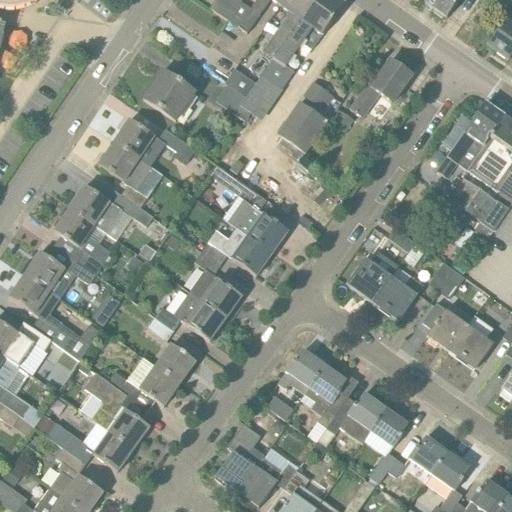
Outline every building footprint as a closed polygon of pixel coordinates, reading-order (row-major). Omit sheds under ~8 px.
[(0,0),(0,27),(1,23),(0,23),(0,6),(10,6),(25,3),(31,0),(0,0)] [(280,9),(286,0),(259,0),(251,11),(252,12),(244,24),(236,18),(231,25),(212,11),(211,12),(246,37),(271,2),(280,9)] [(244,24),(252,12),(251,11),(259,0),(219,0),(212,11),(231,25),(236,18),(244,24)] [(286,0),(280,9),(289,15),(263,55),(274,62),(317,0),(286,0)] [(317,0),(274,62),(263,77),(283,91),(294,74),(285,69),(312,32),(322,39),(345,7),(342,5),(341,2),(338,0),(317,0)] [(428,0),(425,5),(435,12),(433,14),(442,20),(444,18),(446,20),(460,0),(428,0)] [(511,14),(511,16),(487,48),(508,63),(511,56),(511,14)] [(400,70),(390,63),(379,78),(375,75),(349,112),(362,121),(367,113),(380,122),(411,78),(408,76),(409,74),(402,68),(400,70)] [(246,102),(258,85),(236,70),(224,87),(246,102)] [(178,82),(162,73),(144,101),(177,122),(196,92),(179,81),(178,82)] [(262,122),(283,91),(263,77),(258,85),(246,102),(242,109),(252,115),(262,122)] [(321,111),(330,97),(312,84),(303,99),(321,111)] [(305,157),(328,124),(299,104),(277,137),(305,157)] [(475,159),(481,152),(504,119),(485,105),(445,159),(446,159),(436,174),(446,180),(465,153),(475,159)] [(242,109),(235,118),(245,125),(252,115),(242,109)] [(346,136),(355,122),(338,111),(329,125),(346,136)] [(511,123),(505,118),(504,119),(481,152),(492,160),(473,186),(497,202),(504,190),(502,188),(510,176),(511,173),(511,123)] [(158,142),(131,123),(131,124),(116,146),(150,169),(165,147),(176,155),(173,159),(185,167),(195,152),(165,132),(158,142)] [(150,169),(116,146),(101,168),(101,167),(100,168),(128,187),(120,198),(140,211),(147,200),(136,193),(151,170),(150,169)] [(217,167),(210,178),(215,182),(223,171),(217,167)] [(287,235),(287,234),(259,214),(267,202),(223,171),(215,182),(239,199),(223,221),(237,231),(271,255),(286,234),(287,235)] [(494,230),(482,222),(497,202),(473,186),(463,179),(427,230),(428,231),(422,241),(438,252),(445,242),(449,245),(462,225),(486,242),(494,230)] [(114,207),(85,188),(84,189),(85,189),(70,212),(95,229),(105,236),(121,213),(145,229),(152,219),(140,211),(120,198),(114,207)] [(496,231),(509,211),(497,202),(482,222),(494,230),(496,231)] [(87,240),(95,229),(70,212),(55,233),(54,232),(54,233),(84,255),(77,265),(95,277),(110,255),(87,240)] [(271,255),(237,231),(228,243),(223,239),(216,233),(201,255),(220,268),(227,258),(255,279),(256,278),(255,277),(271,255)] [(408,255),(414,247),(415,245),(395,231),(388,241),(408,255)] [(421,263),(426,255),(414,247),(408,255),(421,263)] [(67,290),(57,284),(65,272),(47,258),(41,254),(40,255),(40,256),(25,278),(50,295),(59,301),(67,290)] [(241,300),(241,299),(213,278),(220,268),(201,255),(194,265),(205,273),(189,295),(224,321),(240,299),(241,300)] [(396,272),(376,258),(371,265),(367,263),(367,264),(368,265),(351,289),(349,288),(348,289),(370,305),(373,301),(375,302),(396,273),(396,272)] [(70,275),(75,278),(89,288),(95,277),(77,265),(70,275)] [(439,294),(455,274),(443,266),(428,287),(439,294)] [(400,322),(422,290),(396,273),(375,302),(400,320),(399,321),(400,322)] [(449,302),(464,280),(455,274),(439,294),(449,302)] [(59,301),(50,295),(25,278),(11,299),(10,299),(9,300),(38,320),(31,330),(31,331),(49,344),(78,365),(90,347),(80,340),(49,317),(59,301)] [(224,321),(189,295),(173,318),(161,310),(156,318),(175,331),(181,323),(209,344),(210,343),(209,342),(224,321)] [(109,297),(95,319),(103,325),(117,302),(109,297)] [(425,338),(448,354),(467,328),(435,305),(421,324),(430,331),(425,338)] [(1,317),(0,318),(0,352),(19,367),(33,343),(44,351),(49,344),(31,331),(31,330),(30,329),(26,337),(1,317)] [(166,344),(175,331),(156,318),(147,330),(166,344)] [(494,347),(486,342),(484,340),(489,331),(473,319),(467,328),(448,354),(449,355),(452,351),(477,369),(476,370),(477,371),(494,347)] [(511,346),(511,325),(502,339),(511,346)] [(194,365),(195,364),(170,347),(153,369),(178,387),(193,365),(194,365)] [(324,368),(303,353),(295,363),(294,362),(286,374),(286,375),(278,387),(286,393),(290,387),(304,397),(324,368)] [(18,370),(0,357),(0,405),(22,420),(31,407),(4,389),(18,370)] [(79,366),(76,370),(87,378),(90,373),(79,366)] [(326,431),(348,400),(339,394),(346,384),(324,368),(304,397),(315,405),(310,412),(321,419),(317,425),(326,431)] [(163,408),(178,387),(153,369),(138,390),(117,374),(113,379),(104,373),(100,379),(108,385),(108,386),(127,399),(134,388),(163,409),(164,408),(163,408)] [(511,373),(500,391),(511,400),(511,373)] [(148,430),(149,429),(120,409),(127,399),(108,386),(96,402),(100,405),(89,420),(108,434),(107,434),(132,452),(148,430)] [(386,411),(365,396),(358,406),(348,400),(326,431),(334,437),(339,430),(361,446),(363,444),(370,435),(386,411)] [(285,423),(293,413),(274,399),(267,409),(285,423)] [(12,429),(14,430),(22,420),(0,405),(0,420),(3,422),(12,429)] [(386,411),(370,435),(393,451),(403,438),(401,437),(408,427),(386,411)] [(46,437),(55,425),(44,417),(36,430),(46,437)] [(35,429),(22,420),(14,430),(27,439),(35,429)] [(94,452),(77,441),(56,426),(46,439),(62,450),(86,467),(93,457),(117,474),(118,473),(117,473),(132,452),(107,434),(94,452)] [(256,471),(244,462),(261,438),(243,426),(235,438),(226,450),(232,454),(214,479),(215,480),(216,478),(240,495),(264,461),(263,461),(256,471)] [(417,448),(408,461),(431,478),(447,454),(426,439),(418,449),(417,448)] [(320,460),(324,454),(315,447),(311,454),(320,460)] [(102,495),(102,494),(78,477),(86,467),(62,450),(55,460),(62,465),(56,472),(60,475),(50,491),(79,511),(88,511),(101,495),(102,495)] [(454,494),(463,481),(462,480),(469,470),(447,454),(431,478),(454,494)] [(378,487),(387,474),(396,462),(387,455),(369,481),(378,487)] [(283,475),(264,461),(240,495),(258,508),(257,509),(258,510),(275,486),(283,492),(296,473),(287,468),(283,475)] [(396,481),(402,472),(405,468),(396,462),(387,474),(396,481)] [(14,489),(23,475),(13,468),(3,482),(14,489)] [(315,511),(316,511),(297,499),(309,482),(296,473),(283,492),(291,498),(281,511),(315,511)] [(34,511),(32,511),(24,506),(27,502),(0,482),(0,504),(10,511),(79,511),(50,491),(34,511)] [(357,511),(374,490),(364,483),(346,510),(345,511),(334,511),(322,503),(316,511),(315,511),(357,511)] [(498,511),(508,499),(486,483),(479,493),(477,492),(469,504),(479,511),(498,511)] [(401,511),(403,510),(382,494),(375,503),(382,508),(384,505),(386,508),(387,506),(394,511),(401,511)] [(452,511),(457,505),(448,498),(439,511),(437,509),(434,511),(452,511)] [(511,511),(511,501),(508,499),(498,511),(511,511)]
